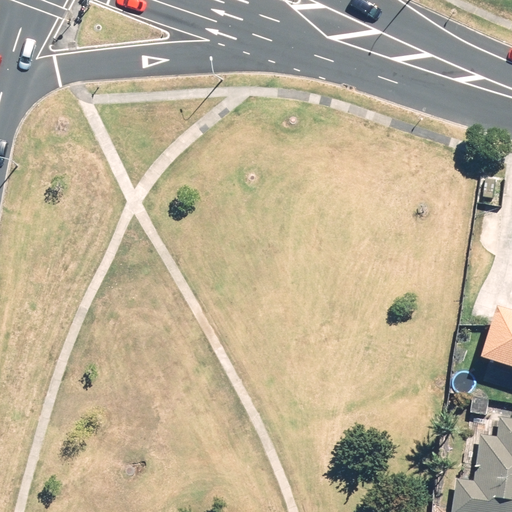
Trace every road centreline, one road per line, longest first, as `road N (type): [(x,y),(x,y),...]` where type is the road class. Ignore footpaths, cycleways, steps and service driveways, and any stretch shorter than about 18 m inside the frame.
road 1 (secondary): [(310,52),(77,70),(1,94)]
road 2 (tertiary): [(511,110),(310,52)]
road 3 (tertiary): [(351,0),(511,72)]
road 4 (tertiary): [(310,52),(174,0)]
